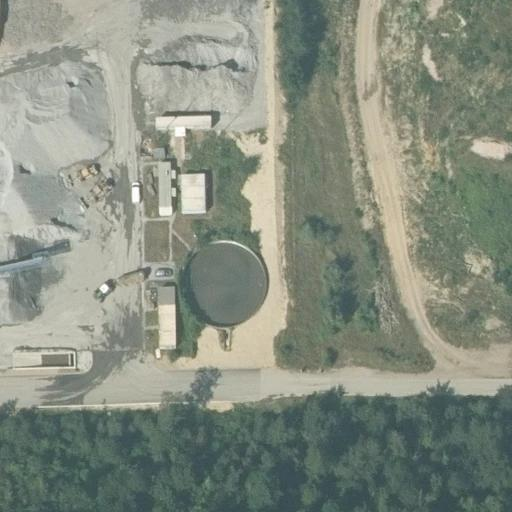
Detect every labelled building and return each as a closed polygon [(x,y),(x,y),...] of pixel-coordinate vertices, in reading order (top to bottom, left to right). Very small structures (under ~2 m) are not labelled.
[(64,171),(80,186),(97,168),(81,153),(64,171)] [(211,175),(184,177),(185,214),(213,213),(211,175)] [(18,201),(38,215),(40,212),(50,219),(56,210),(54,208),(60,200),(32,181),(18,201)] [(61,252),(52,262),(64,272),(106,224),(89,209),(55,247),(61,252)] [(181,287),(162,288),(163,347),(183,347),(181,287)]
